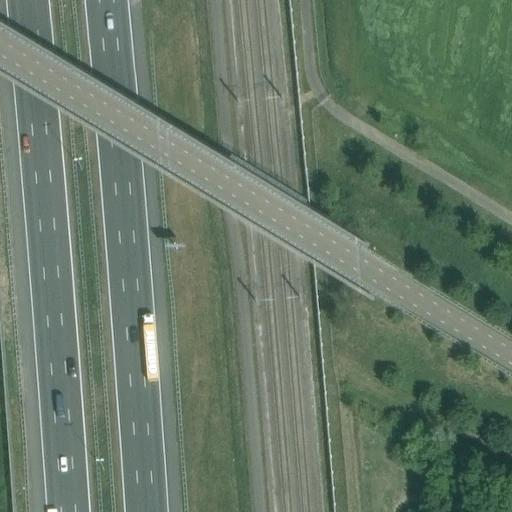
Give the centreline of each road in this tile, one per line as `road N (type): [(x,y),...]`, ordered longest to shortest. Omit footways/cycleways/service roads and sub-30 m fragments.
road 1 (unclassified): [(511,359),(0,51)]
road 2 (motorway): [(22,0),(64,511)]
road 3 (motorway): [(138,511),(98,0)]
